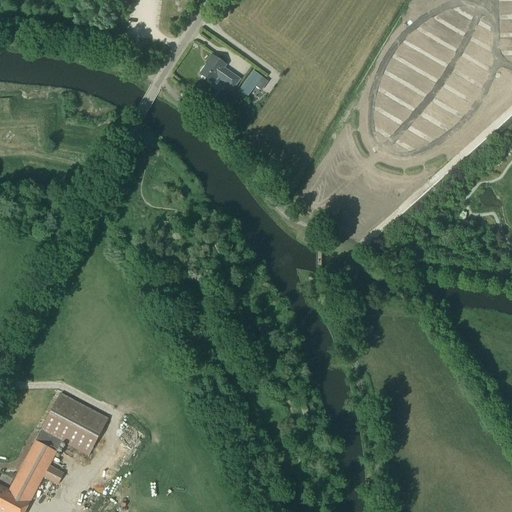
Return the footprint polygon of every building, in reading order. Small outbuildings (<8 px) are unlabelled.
[(240,80),(223,68),(225,65),(212,56),(208,61),(209,62),(200,75),(213,84),(216,78),(233,90),(240,80)] [(260,90),(266,82),(253,73),(240,91),(247,97),(255,86),(260,90)] [(511,134),(511,129),(507,125),(502,132),(509,138),(511,134)] [(61,394),(41,431),(62,443),(89,457),(109,420),(61,394)] [(108,445),(118,456),(135,439),(125,429),(108,445)] [(41,431),(8,491),(30,503),(43,478),(58,486),(64,474),(50,466),(62,443),(41,431)] [(0,486),(0,511),(24,511),(30,503),(8,491),(0,486)]
